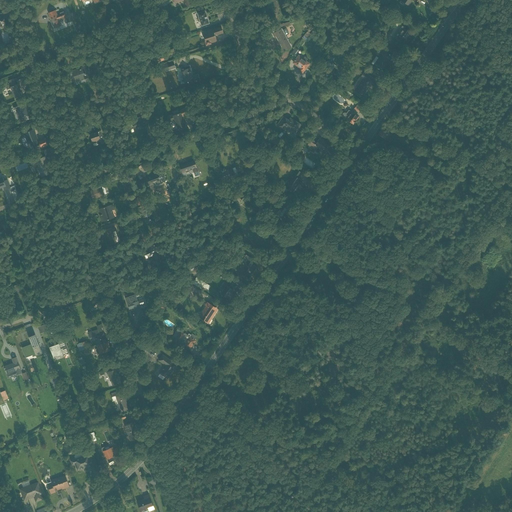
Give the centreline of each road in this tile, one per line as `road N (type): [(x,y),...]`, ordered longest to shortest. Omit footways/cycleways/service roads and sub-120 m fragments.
road 1 (secondary): [(359,149),(158,438)]
road 2 (residential): [(72,183),(288,98)]
road 3 (residential): [(72,183),(15,0)]
road 4 (secondary): [(465,0),(359,149)]
road 5 (residential): [(158,438),(107,287)]
road 6 (residential): [(225,0),(248,67),(288,98)]
